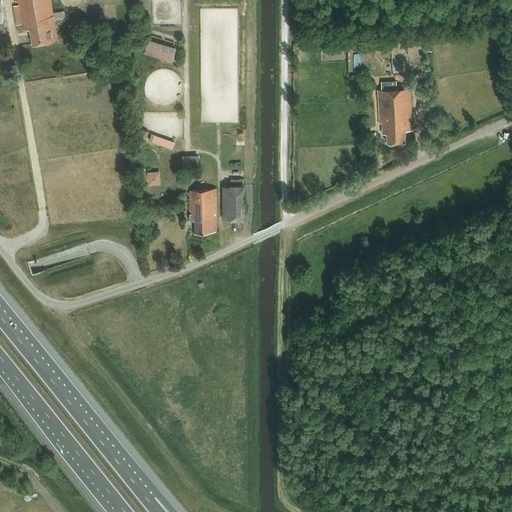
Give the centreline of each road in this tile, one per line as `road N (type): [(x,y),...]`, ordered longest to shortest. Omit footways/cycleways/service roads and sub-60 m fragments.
road 1 (unclassified): [(250,239),(69,306),(40,299),(0,247)]
road 2 (unclassified): [(511,121),(281,226)]
road 3 (motorway): [(149,502),(0,320)]
road 4 (track): [(287,223),(284,0)]
road 5 (motorway): [(0,357),(125,511)]
